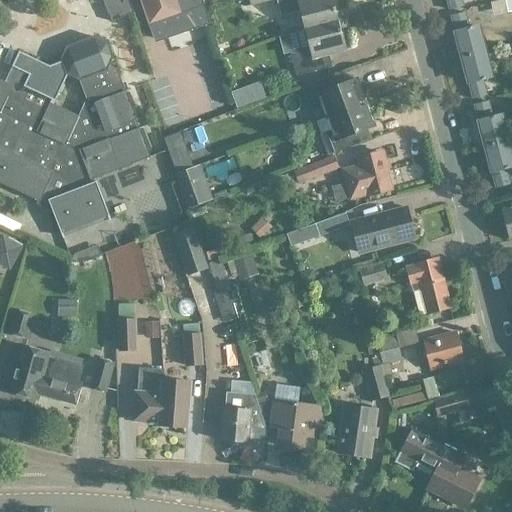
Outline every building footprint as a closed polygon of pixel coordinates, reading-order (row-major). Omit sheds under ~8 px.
[(127,0),(102,0),(111,22),(133,14),(127,0)] [(138,0),(147,26),(155,24),(161,42),(210,25),(201,0),(138,0)] [(304,30),(345,19),(342,9),(335,11),(332,0),(276,0),(281,17),(300,12),(304,30)] [(446,0),(449,9),(461,6),(460,1),(459,0),(446,0)] [(451,17),(462,59),(483,53),(476,27),(468,29),(464,14),(451,17)] [(345,19),(304,30),(309,48),(290,53),(296,77),(331,68),(328,55),(345,51),(340,29),(347,27),(345,19)] [(0,185),(37,203),(36,205),(52,211),(62,238),(109,220),(107,217),(108,217),(94,180),(148,159),(116,71),(107,67),(111,59),(105,43),(93,38),(65,48),(60,60),(61,63),(49,67),(19,53),(12,68),(16,70),(9,85),(0,80),(0,185)] [(489,77),(483,53),(462,59),(473,99),(485,96),(481,79),(489,77)] [(326,118),(365,103),(356,80),(334,88),(330,77),(302,88),(309,109),(321,105),(326,118)] [(238,93),(243,107),(262,100),(257,87),(238,93)] [(474,106),(485,147),(506,141),(499,116),(501,116),(497,105),(491,107),(489,102),(474,106)] [(365,103),(326,118),(330,131),(319,135),(327,156),(355,145),(351,135),(373,127),(365,103)] [(193,168),(180,132),(163,139),(176,174),(193,168)] [(511,167),(511,165),(506,141),(485,147),(496,187),(507,184),(504,169),(511,167)] [(357,159),(359,168),(342,172),(349,199),(366,194),(366,196),(389,191),(380,154),(357,159)] [(284,190),(339,169),(334,156),(293,172),(293,173),(279,178),(284,190)] [(203,204),(191,170),(176,175),(188,209),(203,204)] [(408,190),(409,200),(430,196),(429,186),(408,190)] [(405,209),(349,223),(357,255),(413,241),(405,209)] [(508,238),(511,237),(511,210),(501,214),(508,238)] [(314,224),(318,237),(349,226),(345,213),(314,224)] [(95,239),(109,285),(127,280),(131,295),(161,286),(166,302),(186,297),(183,287),(184,286),(165,219),(95,239)] [(318,237),(314,224),(286,235),(290,247),(318,237)] [(0,255),(4,257),(12,233),(0,228),(0,255)] [(205,269),(203,264),(191,229),(171,236),(184,271),(185,276),(205,269)] [(86,249),(75,254),(72,260),(78,263),(90,259),(86,249)] [(409,284),(411,284),(419,316),(426,314),(426,316),(452,309),(439,259),(405,268),(409,284)] [(363,287),(388,280),(383,263),(358,270),(363,287)] [(137,352),(136,320),(134,320),(134,305),(118,305),(118,320),(117,320),(118,353),(137,352)] [(154,329),(153,309),(138,310),(139,330),(154,329)] [(7,335),(27,340),(33,317),(14,311),(7,335)] [(454,334),(421,342),(428,371),(461,363),(454,334)] [(403,362),(399,349),(396,335),(375,341),(382,367),(403,362)] [(204,366),(202,336),(186,337),(188,367),(204,366)] [(258,340),(241,343),(244,363),(261,361),(258,340)] [(43,397),(53,359),(47,358),(48,354),(19,346),(6,392),(35,401),(37,396),(43,397)] [(53,359),(43,397),(75,406),(81,384),(77,383),(81,367),(53,359)] [(104,393),(112,365),(97,361),(89,389),(104,393)] [(370,402),(386,398),(379,367),(362,371),(370,402)] [(162,382),(163,371),(138,369),(136,394),(135,394),(133,422),(158,424),(159,424),(162,382)] [(189,384),(162,382),(159,424),(158,424),(158,426),(186,428),(189,384)] [(225,393),(223,410),(221,442),(247,444),(248,430),(265,431),(253,396),(225,393)] [(464,394),(432,403),(436,417),(468,408),(464,394)] [(303,449),(304,437),(317,439),(321,410),(273,402),(268,430),(278,432),(276,445),(303,449)] [(343,407),(336,454),(367,459),(374,411),(343,407)] [(413,461),(435,472),(426,490),(464,509),(478,480),(458,470),(464,458),(409,430),(393,462),(409,470),(413,461)]
